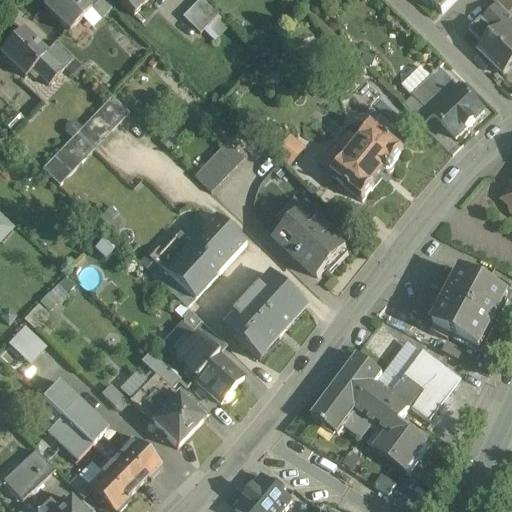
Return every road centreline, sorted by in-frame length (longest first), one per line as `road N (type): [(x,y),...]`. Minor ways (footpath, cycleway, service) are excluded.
road 1 (residential): [(511,122),(375,273),(181,511)]
road 2 (unknown): [(203,488),(44,358)]
road 3 (residential): [(511,110),(400,0)]
